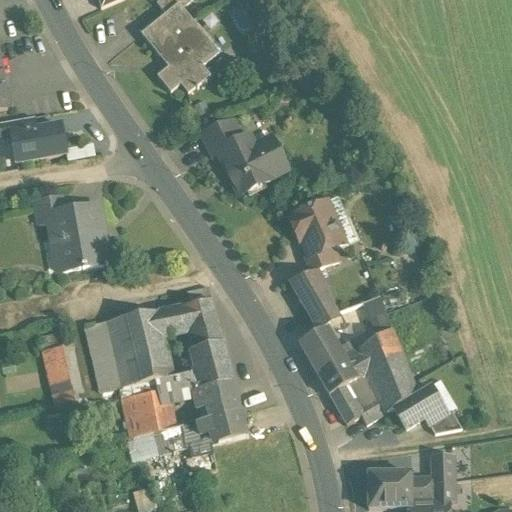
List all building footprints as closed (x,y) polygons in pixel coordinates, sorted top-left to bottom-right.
[(124,0),(97,0),(101,8),(124,0)] [(189,0),(166,0),(157,7),(166,18),(179,7),(182,11),(192,3),(189,0)] [(182,11),(179,7),(166,18),(141,38),(168,72),(157,80),(170,96),(181,88),(188,97),(201,87),(193,78),(219,57),(182,11)] [(34,120),(0,126),(0,130),(2,140),(12,138),(11,136),(37,132),(34,120)] [(234,120),(200,136),(212,159),(218,156),(217,154),(244,141),(234,120)] [(37,132),(11,136),(12,138),(17,165),(65,156),(60,127),(37,132)] [(244,141),(217,154),(218,156),(239,199),(289,175),(276,147),(260,155),(251,138),(244,141)] [(62,201),(34,206),(38,227),(49,225),(48,218),(64,215),(62,201)] [(327,205),(292,219),(294,223),(292,229),(296,239),(301,241),(302,244),(305,243),(312,259),(312,261),(334,252),(345,247),(327,205)] [(64,215),(48,218),(49,225),(58,275),(82,271),(83,272),(87,271),(87,270),(109,266),(104,241),(102,242),(96,210),(64,215)] [(334,252),(312,261),(312,259),(306,261),(312,275),(338,266),(340,265),(334,252)] [(339,269),(338,266),(317,274),(334,317),(364,307),(379,301),(364,259),(339,269)] [(334,317),(317,274),(312,275),(289,284),(318,335),(327,330),(334,317)] [(379,301),(364,307),(370,322),(386,317),(379,301)] [(212,307),(136,321),(154,385),(173,383),(161,343),(190,337),(190,340),(219,335),(212,307)] [(417,397),(386,317),(370,322),(378,340),(356,353),(368,375),(376,370),(384,385),(375,389),(382,406),(386,416),(394,411),(417,397)] [(136,321),(105,326),(119,391),(154,385),(136,321)] [(119,391),(105,326),(85,331),(100,396),(119,391)] [(345,360),(327,330),(318,335),(299,346),(317,377),(345,360)] [(60,336),(43,340),(45,353),(63,350),(60,336)] [(71,348),(63,350),(45,353),(42,354),(54,413),(83,407),(71,348)] [(222,348),(191,356),(197,377),(194,377),(199,395),(234,387),(222,348)] [(356,353),(345,360),(358,381),(368,375),(356,353)] [(345,360),(317,377),(329,398),(358,381),(345,360)] [(194,377),(179,381),(183,398),(195,396),(199,395),(194,377)] [(173,383),(154,385),(158,398),(151,399),(154,411),(185,403),(183,398),(179,381),(173,383)] [(234,387),(199,395),(195,396),(199,412),(209,410),(212,422),(214,422),(241,415),(234,387)] [(430,390),(417,397),(394,411),(406,432),(425,420),(429,427),(446,417),(430,390)] [(121,403),(128,442),(133,441),(133,442),(138,441),(160,436),(158,427),(158,424),(154,411),(151,399),(121,403)] [(354,402),(337,412),(346,426),(361,418),(362,417),(354,402)] [(362,417),(361,418),(366,427),(386,416),(382,406),(362,417)] [(446,417),(429,427),(435,437),(462,432),(451,414),(446,417)] [(241,415),(214,422),(197,426),(201,440),(208,438),(211,448),(220,446),(247,439),(244,428),(241,415)] [(174,421),(158,424),(158,427),(160,436),(176,432),(175,424),(174,421)] [(452,459),(433,460),(434,481),(434,488),(453,486),(452,459)] [(434,481),(411,481),(411,476),(368,476),(368,494),(434,493),(434,488),(434,481)] [(453,486),(434,488),(434,493),(434,506),(445,506),(448,506),(453,506),(453,486)] [(434,506),(434,493),(368,494),(368,511),(410,511),(412,511),(412,506),(425,506),(434,506)]
